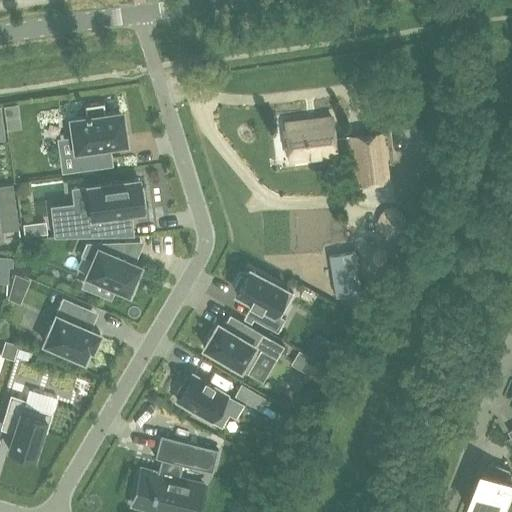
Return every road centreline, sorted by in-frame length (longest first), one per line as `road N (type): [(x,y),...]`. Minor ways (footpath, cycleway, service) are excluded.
road 1 (residential): [(49,511),(202,253),(203,224),(141,13)]
road 2 (residential): [(511,200),(386,511)]
road 3 (residential): [(449,511),(511,345)]
road 4 (tertiary): [(0,33),(141,13)]
